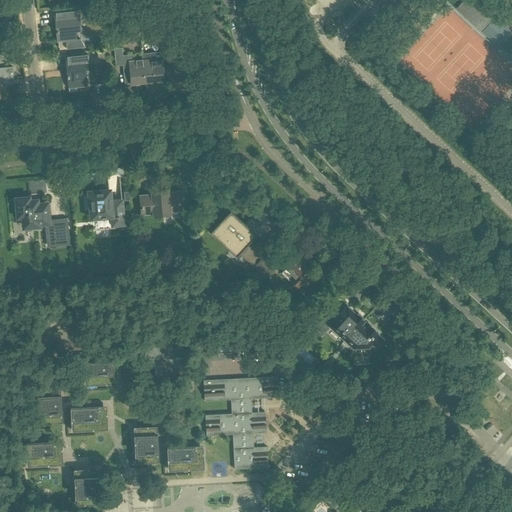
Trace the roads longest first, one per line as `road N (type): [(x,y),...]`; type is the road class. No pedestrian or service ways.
road 1 (primary): [(229,0),(246,71),(271,116),(316,175),(361,216)]
road 2 (primary): [(374,203),(333,165),(282,97),(248,0)]
road 3 (residential): [(257,129),(42,147)]
road 4 (primary): [(361,216),(511,354)]
road 5 (residential): [(257,129),(295,175),(401,271)]
road 6 (primary): [(511,326),(374,203)]
road 7 (residential): [(42,147),(29,0)]
road 8 (unclassified): [(333,45),(434,139)]
